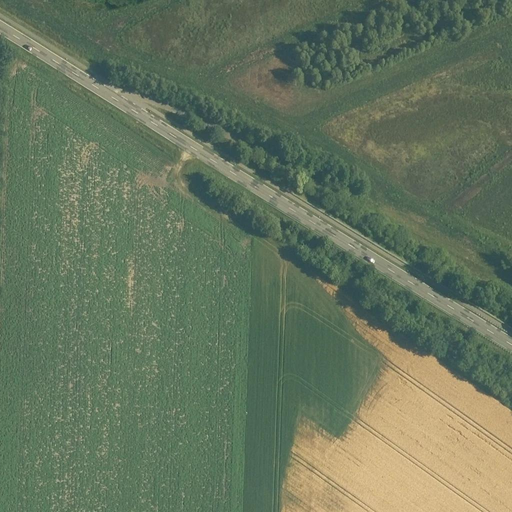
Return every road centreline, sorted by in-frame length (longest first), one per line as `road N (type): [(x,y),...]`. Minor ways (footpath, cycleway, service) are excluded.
road 1 (tertiary): [(109,98),(511,352)]
road 2 (track): [(189,149),(175,179),(511,419)]
road 3 (unclassified): [(109,98),(148,100),(264,152)]
road 4 (tertiary): [(0,30),(109,98)]
